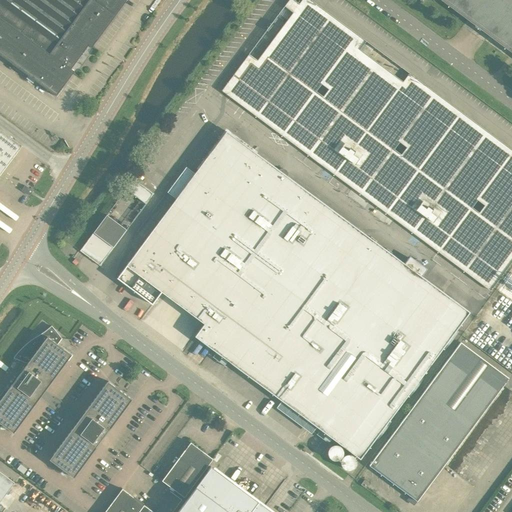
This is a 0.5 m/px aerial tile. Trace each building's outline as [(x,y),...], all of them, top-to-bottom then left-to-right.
[(0,0),(0,55),(31,78),(55,97),(91,48),(88,45),(105,22),(108,24),(125,0),(0,0)] [(511,0),(441,0),(511,53),(511,0)] [(0,175),(22,146),(20,145),(0,130),(0,175)] [(404,263),(357,228),(341,216),(330,208),(331,205),(330,202),(328,201),(327,201),(324,200),(322,202),(315,197),(287,176),(288,173),(286,170),(285,169),(284,168),(281,168),(278,170),(268,162),(263,158),(254,152),(226,131),(211,151),(195,173),(186,167),(180,174),(167,192),(176,199),(132,258),(130,260),(117,278),(120,281),(152,304),(161,292),(204,323),(195,336),(212,349),(333,439),(360,459),(470,311),(421,275),(425,270),(421,267),(422,264),(421,261),(419,260),(418,259),(415,259),(412,261),(408,258),(404,263)] [(342,148),(338,154),(347,160),(355,166),(359,160),(354,156),(355,155),(349,151),(348,152),(342,148)] [(153,193),(133,179),(126,189),(146,203),(153,193)] [(25,185),(21,191),(29,196),(32,191),(25,185)] [(421,206),(417,211),(425,217),(434,223),(438,218),(432,214),(433,212),(428,208),(426,210),(421,206)] [(126,230),(106,215),(80,251),(100,265),(126,230)] [(14,358),(27,363),(0,400),(0,423),(14,433),(72,355),(57,344),(61,339),(52,326),(49,328),(47,330),(45,332),(41,335),(38,336),(29,342),(21,350),(14,358)] [(414,505),(416,501),(508,378),(460,343),(369,466),(410,497),(408,500),(414,505)] [(74,478),(132,399),(107,381),(49,459),(74,478)] [(184,497),(213,459),(190,442),(162,480),(184,497)] [(330,450),(330,451),(329,453),(328,455),(328,456),(329,458),(329,459),(330,460),(332,462),(333,463),(335,463),(338,463),(340,462),(342,461),(342,460),(343,458),(344,457),(344,455),(344,454),(344,453),(343,452),(343,451),(342,450),(341,449),(340,448),(338,447),(337,447),(335,447),(334,448),(332,449),(331,450),(330,450)] [(343,460),(342,461),(341,463),(341,464),(341,466),(341,467),(342,468),(342,470),(344,472),(346,473),(348,473),(351,473),(353,472),(354,471),(355,470),(356,468),(357,467),(357,465),(357,463),(356,463),(356,461),(355,461),(355,460),(354,459),(353,458),(351,457),(350,457),(348,457),(346,457),(345,458),(344,459),(343,460)] [(20,465),(17,469),(24,473),(27,469),(20,465)] [(212,465),(176,511),(274,511),(259,500),(212,465)] [(0,511),(0,501),(14,482),(0,471),(0,511)] [(369,483),(365,479),(361,484),(366,487),(369,483)] [(144,504),(138,499),(138,500),(123,489),(105,511),(138,511),(144,505),(144,504)] [(154,511),(153,511),(144,505),(138,511),(172,511),(182,499),(171,491),(160,505),(161,505),(159,508),(158,508),(154,511)]
